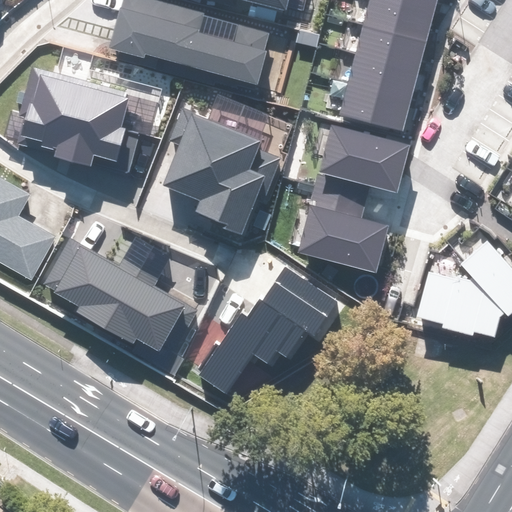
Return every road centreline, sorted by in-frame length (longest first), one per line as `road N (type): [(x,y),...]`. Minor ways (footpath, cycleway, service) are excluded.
road 1 (secondary): [(186,485),(0,376)]
road 2 (residential): [(511,27),(418,175)]
road 3 (unknown): [(0,147),(159,213)]
